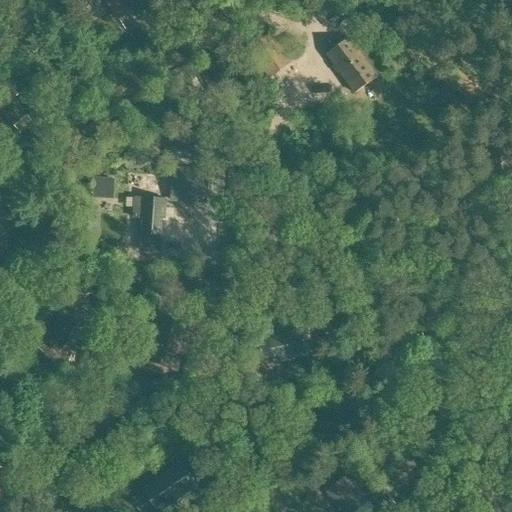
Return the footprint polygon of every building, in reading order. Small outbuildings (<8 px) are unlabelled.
[(89,0),(96,10),(108,2),(120,21),(140,8),(134,0),(89,0)] [(84,4),(72,11),(77,19),(89,11),(84,4)] [(37,54),(50,38),(25,17),(13,32),(17,36),(17,37),(37,54)] [(348,40),(326,56),(355,95),(376,79),(348,40)] [(298,44),(296,45),(284,53),(290,63),(304,54),(298,44)] [(25,89),(16,76),(6,84),(15,96),(25,89)] [(12,96),(6,101),(2,97),(0,98),(0,109),(14,128),(28,116),(12,96)] [(170,170),(168,203),(203,205),(205,172),(170,170)] [(167,201),(134,199),(133,219),(143,220),(142,234),(141,252),(161,253),(162,235),(163,218),(165,218),(167,201)] [(0,240),(0,241),(15,227),(0,210),(0,240)] [(65,316),(44,338),(58,352),(73,337),(70,334),(75,328),(84,336),(91,329),(71,310),(66,316),(65,316)] [(198,334),(191,332),(158,321),(144,362),(174,372),(182,347),(192,351),(198,334)] [(306,351),(302,330),(268,337),(274,364),(291,361),(290,355),(306,351)] [(325,430),(355,413),(348,399),(318,416),(325,430)] [(190,483),(178,463),(165,471),(138,489),(146,501),(153,511),(162,511),(196,491),(204,485),(199,478),(190,483)] [(350,481),(349,482),(346,478),(327,494),(330,497),(341,511),(355,511),(367,503),(350,481)] [(386,495),(376,503),(382,511),(388,511),(395,507),(386,495)]
